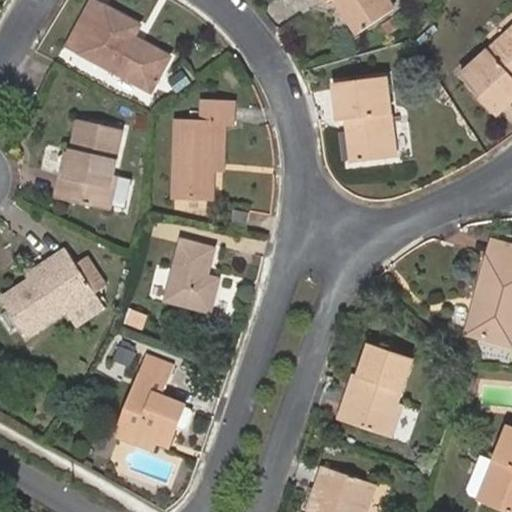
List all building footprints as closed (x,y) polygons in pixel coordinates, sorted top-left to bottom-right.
[(135,37),(141,24),(96,0),(94,0),(71,45),(154,89),(171,56),(135,37)] [(338,0),(360,33),(397,8),(391,0),(328,0),(330,1),(331,0),(338,0)] [(511,31),(463,75),(498,115),(511,102),(511,31)] [(399,157),(389,77),(336,83),(341,121),(349,120),(354,163),(399,157)] [(216,123),(225,123),(234,124),(235,102),(206,102),(205,122),(180,121),(177,196),(213,199),(214,168),(216,123)] [(114,175),(124,130),(82,120),(74,156),(67,154),(62,158),(59,169),(62,174),(57,196),(113,208),(120,176),(114,175)] [(224,169),(225,123),(216,123),(214,168),(224,169)] [(237,209),(234,225),(249,228),(252,212),(237,209)] [(210,276),(217,249),(184,240),(168,300),(212,312),(221,279),(210,276)] [(499,259),(504,243),(495,240),(491,257),(499,259)] [(488,298),(477,335),(511,344),(511,245),(504,243),(499,259),(491,257),(479,295),(488,298)] [(52,266),(34,278),(4,298),(29,335),(69,307),(73,313),(99,295),(97,291),(79,265),(68,248),(49,261),(52,266)] [(108,284),(90,258),(79,265),(97,291),(108,284)] [(30,273),(34,278),(52,266),(49,261),(30,273)] [(222,277),(218,305),(228,307),(232,279),(222,277)] [(81,324),(107,306),(99,295),(73,313),(81,324)] [(468,332),(477,335),(488,298),(479,295),(468,332)] [(355,398),(347,395),(340,418),(395,436),(405,405),(399,403),(414,359),(372,345),(362,376),(355,398)] [(188,427),(194,413),(193,410),(185,407),(186,405),(161,396),(174,362),(151,353),(120,435),(155,448),(157,440),(171,445),(178,425),(186,428),(188,427)] [(355,374),(347,395),(355,398),(362,376),(355,374)] [(511,511),(511,426),(482,500),(511,511)] [(368,511),(378,485),(325,466),(317,489),(312,487),(304,509),(311,511),(368,511)]
